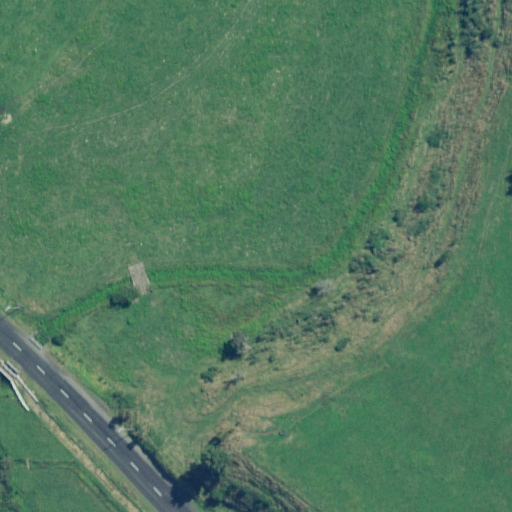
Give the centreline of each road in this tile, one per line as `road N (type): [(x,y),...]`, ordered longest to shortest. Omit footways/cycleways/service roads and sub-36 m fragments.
road 1 (unclassified): [(0,332),(172,511)]
road 2 (track): [(129,511),(0,368)]
